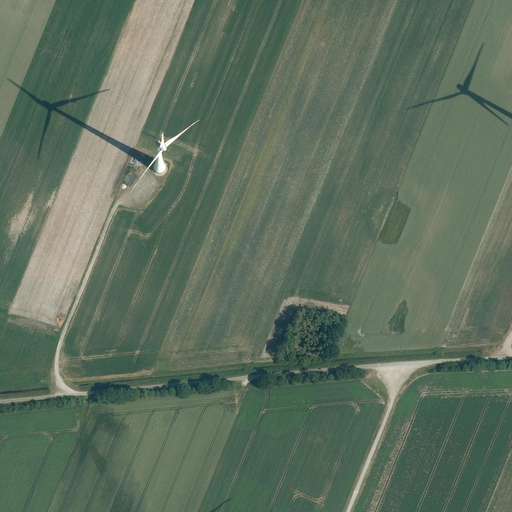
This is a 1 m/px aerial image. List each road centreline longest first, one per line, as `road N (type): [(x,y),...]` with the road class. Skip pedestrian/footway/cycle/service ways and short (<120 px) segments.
road 1 (track): [(511,356),(0,400)]
road 2 (track): [(68,394),(56,373),(58,348),(83,283),(116,204),(147,190)]
road 3 (track): [(408,365),(348,511)]
